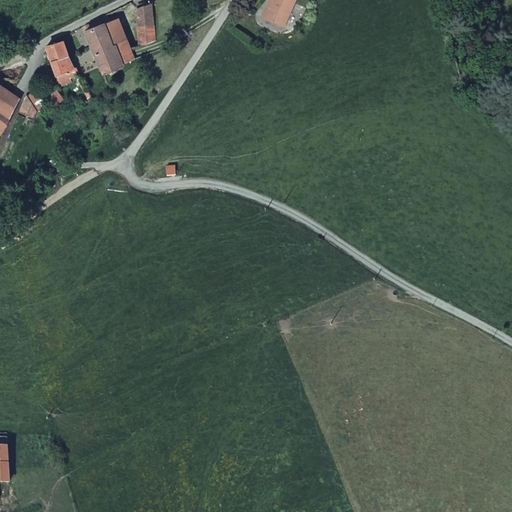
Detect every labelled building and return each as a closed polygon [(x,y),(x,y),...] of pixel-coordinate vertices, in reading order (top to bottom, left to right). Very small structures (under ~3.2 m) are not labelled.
[(297,0),(274,0),(269,14),(289,22),(297,0)] [(155,6),(143,11),(151,46),(164,41),(155,6)] [(124,12),(93,27),(94,33),(90,35),(110,77),(111,76),(142,64),(138,51),(125,23),(128,21),(124,12)] [(51,47),(58,65),(75,59),(70,42),(51,47)] [(58,65),(67,90),(77,86),(80,85),(79,82),(88,78),(83,68),(81,69),(75,59),(58,65)] [(13,126),(23,104),(0,87),(0,144),(1,145),(12,126),(13,126)] [(42,100),(33,105),(40,115),(48,110),(42,100)] [(30,104),(21,123),(30,126),(36,114),(30,104)] [(188,165),(179,166),(180,175),(189,173),(188,165)] [(14,484),(14,452),(0,452),(0,484),(0,485),(14,484)]
